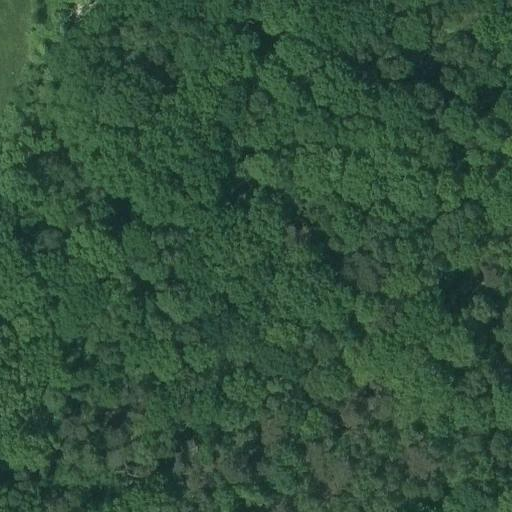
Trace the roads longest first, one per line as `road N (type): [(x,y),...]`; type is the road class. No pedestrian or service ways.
road 1 (track): [(0,170),(50,111),(61,0)]
road 2 (track): [(121,511),(66,456),(0,419)]
